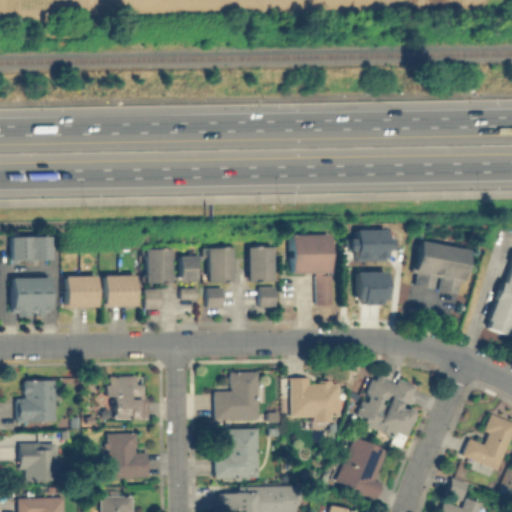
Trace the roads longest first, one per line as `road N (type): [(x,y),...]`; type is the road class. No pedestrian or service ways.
road 1 (residential): [(0,346),(380,340),(424,345),(511,381)]
road 2 (motorway): [(0,174),(511,165)]
road 3 (motorway): [(511,117),(0,124)]
road 4 (residential): [(172,343),(174,511)]
road 5 (residential): [(462,359),(400,511)]
